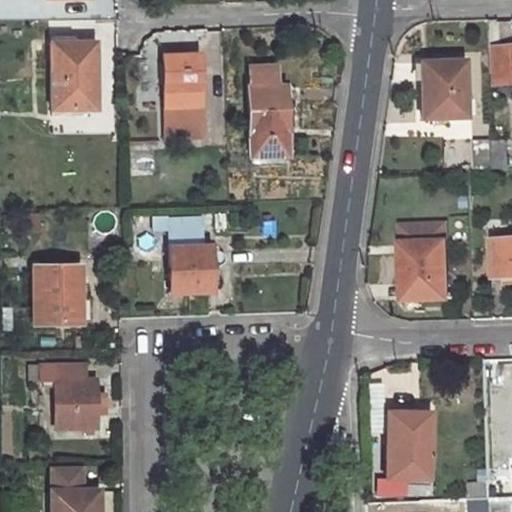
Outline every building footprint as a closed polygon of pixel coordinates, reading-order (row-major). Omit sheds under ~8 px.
[(94,41),(50,42),(51,109),(95,109),(94,41)] [(511,47),(493,48),(494,86),(511,85),(511,47)] [(198,52),(162,54),(165,136),(201,135),(198,52)] [(465,59),(420,61),(422,119),(467,118),(465,59)] [(287,156),(284,86),(272,85),(271,69),(248,70),(249,86),(245,86),(248,158),(287,156)] [(508,143),(491,144),(492,169),(508,169),(508,143)] [(491,144),(476,144),(476,170),(492,169),(491,144)] [(445,225),(399,227),(403,303),(448,301),(445,225)] [(511,241),(493,242),(494,280),(511,279),(511,241)] [(212,246),(165,247),(166,292),(213,291),(212,246)] [(78,266),(32,266),(33,322),(79,322),(78,266)] [(84,365),(38,365),(39,380),(54,381),(53,427),(95,427),(95,379),(85,379),(84,365)] [(429,412),(387,412),(386,479),(429,480),(429,412)] [(488,456),(477,456),(478,487),(489,486),(489,481),(488,456)] [(96,511),(96,491),(78,491),(78,464),(49,464),(49,511),(96,511)] [(511,480),(489,481),(489,486),(490,500),(511,499),(511,480)] [(478,487),(468,487),(469,500),(490,500),(489,486),(478,487)] [(511,511),(511,499),(490,500),(489,511),(511,511)] [(489,511),(490,500),(469,500),(468,511),(489,511)]
